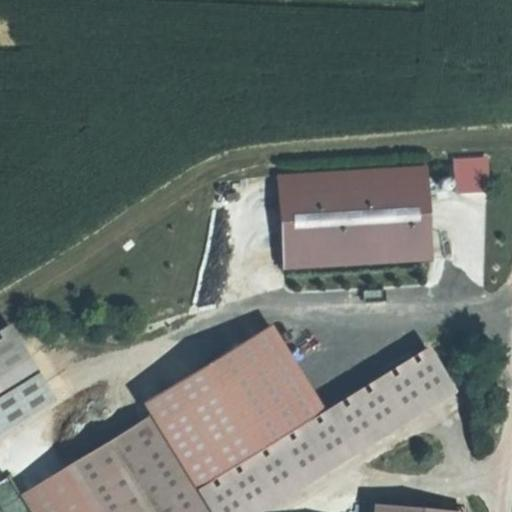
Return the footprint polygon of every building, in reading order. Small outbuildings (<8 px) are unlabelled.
[(494,189),(492,154),(458,156),(459,191),(494,189)] [(427,168),(277,177),(283,270),(432,261),(427,168)] [(9,329),(0,334),(0,381),(29,363),(9,329)] [(428,353),(196,495),(207,511),(244,511),(449,386),(428,353)] [(68,474),(91,511),(207,511),(196,495),(149,423),(68,474)]
